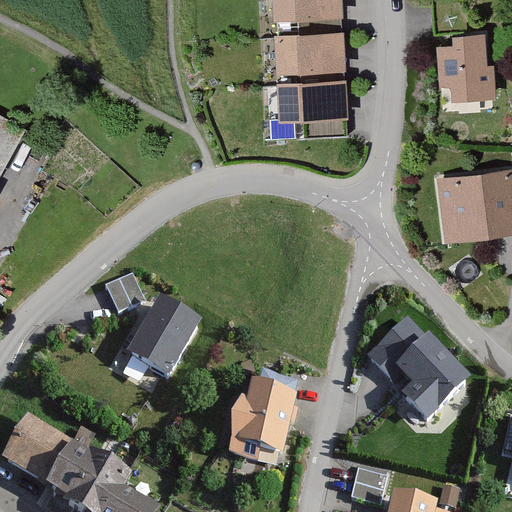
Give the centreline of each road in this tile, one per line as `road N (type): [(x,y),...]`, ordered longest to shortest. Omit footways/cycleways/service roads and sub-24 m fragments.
road 1 (residential): [(372,224),(339,202),(285,184),(213,185),(165,202),(31,316),(0,358)]
road 2 (residential): [(393,0),(394,121),(372,224)]
road 3 (residential): [(372,224),(456,322),(511,369)]
